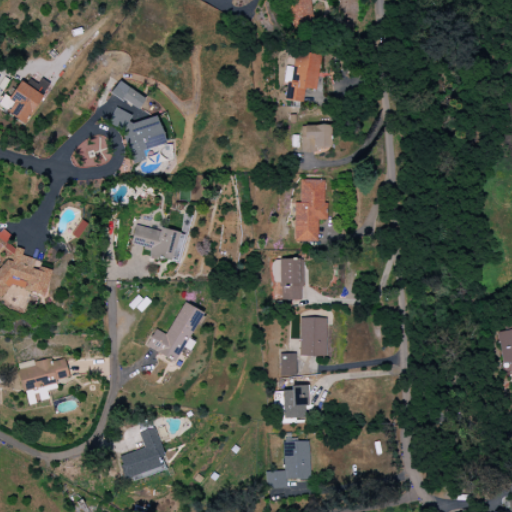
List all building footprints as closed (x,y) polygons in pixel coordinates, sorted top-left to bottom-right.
[(309,0),(286,0),(290,31),(313,28),(309,0)] [(315,91),(320,55),(295,52),(292,67),(287,67),(283,100),(301,102),(303,89),(315,91)] [(23,124),(50,85),(41,79),(37,84),(29,79),(25,86),(9,75),(0,88),(0,91),(13,101),(6,112),(23,124)] [(144,99),(118,81),(110,92),(137,110),(144,99)] [(164,144),(156,116),(130,124),(126,110),(113,114),(129,165),(144,161),(141,150),(164,144)] [(301,152),(329,153),(329,126),(301,125),(301,152)] [(294,242),(317,242),(317,220),(324,220),(325,180),(300,180),(300,203),(295,203),(294,242)] [(159,228),(159,231),(135,225),(130,246),(149,250),(148,256),(171,261),(178,232),(159,228)] [(44,295),(51,270),(32,266),(34,259),(21,256),(22,250),(11,247),(6,243),(11,237),(1,229),(0,230),(0,246),(12,255),(0,268),(0,298),(9,287),(44,295)] [(279,260),(280,300),(302,300),(301,259),(279,260)] [(201,312),(181,303),(166,335),(154,329),(144,349),(174,363),(182,347),(189,351),(193,342),(188,340),(201,312)] [(325,357),(325,318),(299,318),(298,356),(325,357)] [(511,329),(496,332),(501,365),(511,363),(511,372),(511,329)] [(295,376),(295,354),(280,354),(279,376),(295,376)] [(64,357),(17,366),(25,405),(48,400),(46,391),(56,389),(54,381),(68,378),(64,357)] [(306,386),(290,386),(290,391),(281,391),(282,419),(307,418),(306,386)] [(309,479),(308,442),(282,442),(283,472),(265,472),(265,489),(286,489),(286,480),(309,479)]
